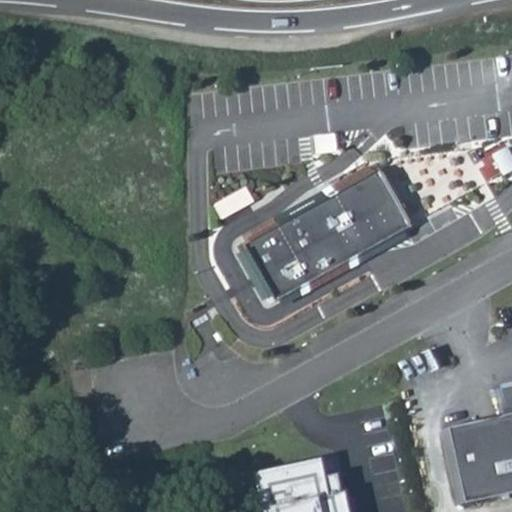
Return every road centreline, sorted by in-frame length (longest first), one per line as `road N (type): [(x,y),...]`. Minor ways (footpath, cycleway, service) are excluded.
road 1 (residential): [(511,268),(217,429),(138,438),(137,400)]
road 2 (trunk): [(91,0),(250,20),(436,0)]
